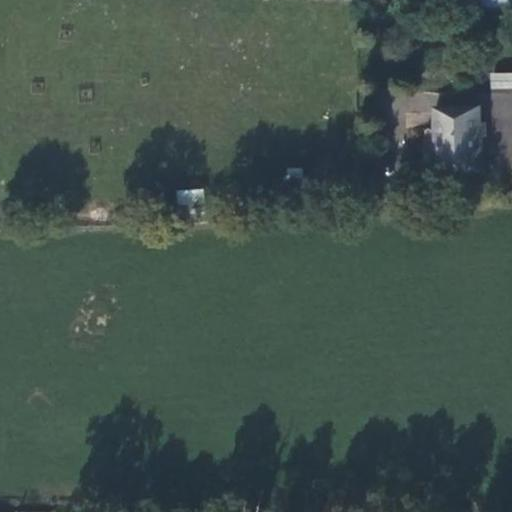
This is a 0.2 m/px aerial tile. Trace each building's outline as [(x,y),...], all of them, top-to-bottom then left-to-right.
[(511,0),(480,0),(480,9),(511,9),(511,0)] [(490,88),(511,88),(511,72),(490,72),(490,88)] [(485,168),(483,105),(433,107),(433,129),(435,170),(468,169),(485,168)] [(468,177),(468,169),(435,170),(433,129),(425,129),(423,154),(423,165),(423,178),(468,177)] [(178,202),(202,202),(202,191),(178,190),(178,202)]
